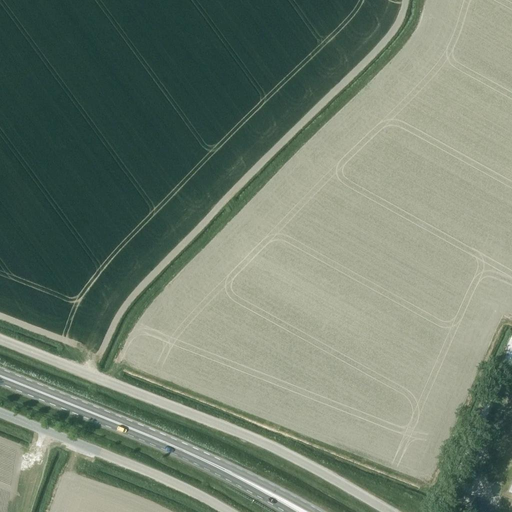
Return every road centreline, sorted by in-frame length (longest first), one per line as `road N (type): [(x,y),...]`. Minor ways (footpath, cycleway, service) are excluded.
road 1 (unclassified): [(388,511),(262,443),(0,339)]
road 2 (trunk): [(301,511),(215,465),(0,375)]
road 3 (unclassified): [(227,511),(187,488),(0,413)]
